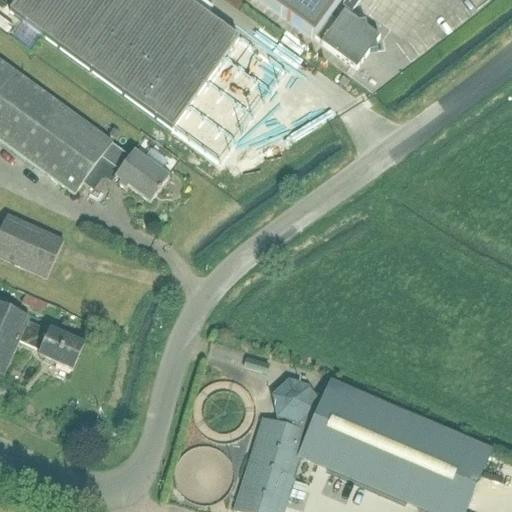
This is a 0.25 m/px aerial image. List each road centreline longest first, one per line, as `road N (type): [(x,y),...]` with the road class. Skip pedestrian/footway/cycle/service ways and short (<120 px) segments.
road 1 (unclassified): [(118,494),(143,474),(176,349),(219,281),(511,60)]
road 2 (unclassified): [(118,494),(93,494),(0,452)]
